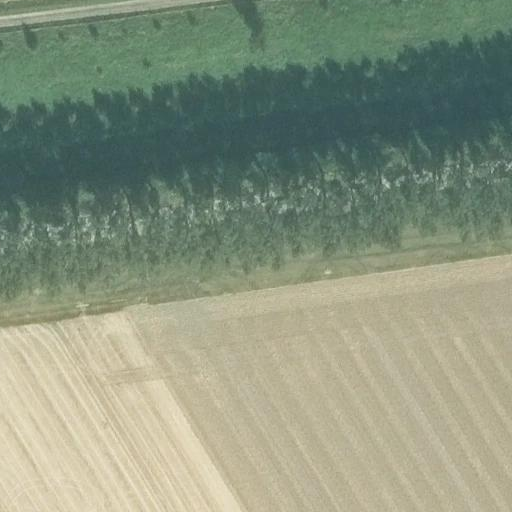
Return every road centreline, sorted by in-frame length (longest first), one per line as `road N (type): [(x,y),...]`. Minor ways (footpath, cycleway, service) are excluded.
road 1 (unclassified): [(511,162),(0,236)]
road 2 (unclassified): [(0,21),(165,0)]
